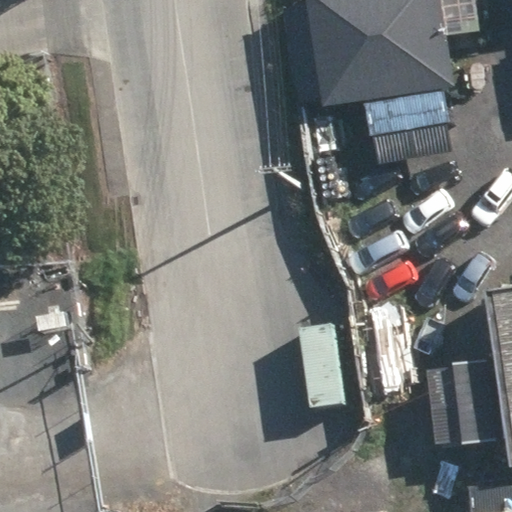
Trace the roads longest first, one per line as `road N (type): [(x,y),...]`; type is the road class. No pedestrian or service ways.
road 1 (unclassified): [(242,388),(182,0)]
road 2 (unknown): [(245,509),(242,388)]
